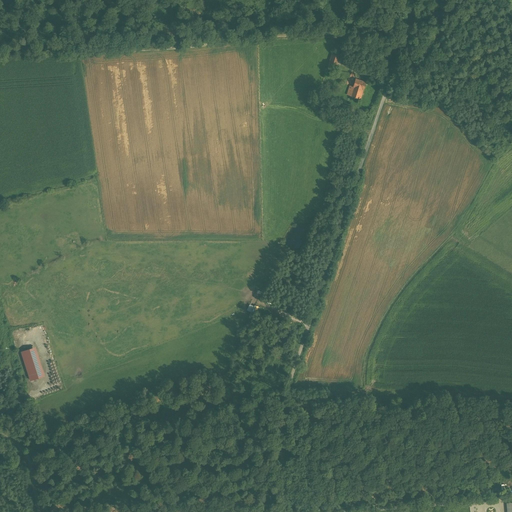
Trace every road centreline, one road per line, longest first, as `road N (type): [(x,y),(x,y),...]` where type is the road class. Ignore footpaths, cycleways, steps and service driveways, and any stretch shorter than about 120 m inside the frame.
road 1 (track): [(416,0),(281,406),(280,511)]
road 2 (track): [(401,49),(306,34),(139,50),(128,42),(0,50)]
road 3 (unclassified): [(489,500),(345,511)]
